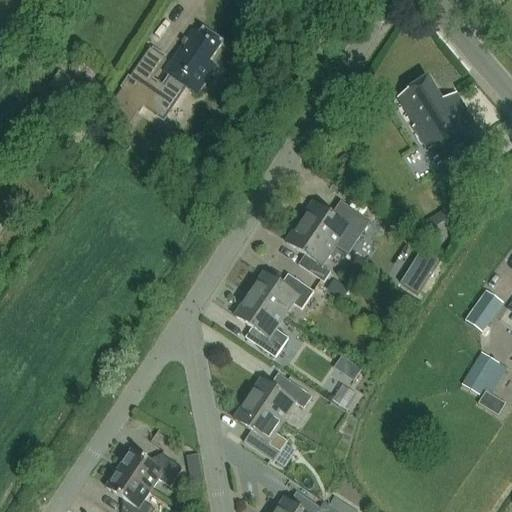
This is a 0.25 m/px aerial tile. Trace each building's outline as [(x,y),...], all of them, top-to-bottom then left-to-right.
[(164,75),(169,78),(162,88),(152,81),(166,61),(150,50),(107,114),(129,128),(142,107),(166,123),(187,90),(195,96),(213,69),(208,65),(222,44),(203,32),(199,36),(193,32),(164,75)] [(443,106),(428,80),(398,100),(415,127),(413,129),(437,166),(437,167),(483,138),(458,95),(443,106)] [(92,93),(78,85),(70,98),(62,112),(75,120),(92,93)] [(62,112),(70,98),(57,90),(40,117),(53,125),(62,112)] [(237,108),(228,122),(233,125),(246,106),(237,100),(233,105),(237,108)] [(15,145),(21,137),(10,129),(4,136),(15,145)] [(345,169),(353,164),(347,155),(340,160),(345,169)] [(44,184),(55,170),(45,162),(34,176),(44,184)] [(302,224),(336,247),(348,229),(361,238),(370,224),(341,204),(332,217),(312,204),(305,215),(308,216),(302,224)] [(436,217),(424,225),(437,247),(459,233),(447,215),(439,220),(436,217)] [(321,268),(336,247),(302,224),(295,236),(292,234),(285,244),(305,258),(298,268),(324,285),(331,275),(321,268)] [(422,253),(401,286),(417,296),(438,263),(422,253)] [(249,297),(283,320),(292,306),(301,312),(313,294),(288,277),(281,287),(264,275),(249,297)] [(330,294),(343,303),(350,293),(338,284),(330,294)] [(485,293),(464,323),(481,335),(502,305),(485,293)] [(275,332),(283,320),(249,297),(235,319),(252,331),(246,340),(275,360),(288,341),(275,332)] [(482,355),(462,386),(479,397),(499,366),(482,355)] [(248,402),(281,425),(295,405),(304,411),(312,399),(286,382),(278,393),(261,382),(248,402)] [(479,406),(498,417),(506,406),(486,394),(479,406)] [(274,435),(281,425),(248,402),(234,422),(252,434),(244,445),(273,465),(288,444),(274,435)] [(160,450),(167,441),(158,435),(152,444),(160,450)] [(118,471),(151,492),(158,481),(170,489),(182,471),(161,457),(154,467),(131,451),(118,471)] [(187,459),(189,472),(200,470),(199,457),(187,459)] [(143,503),(151,492),(118,471),(105,490),(129,505),(124,511),(154,511),(155,511),(143,503)] [(329,510),(332,511),(343,511),(347,507),(335,500),(329,510)] [(300,511),(285,501),(277,511),(322,511),(308,503),(301,511),(300,511)]
